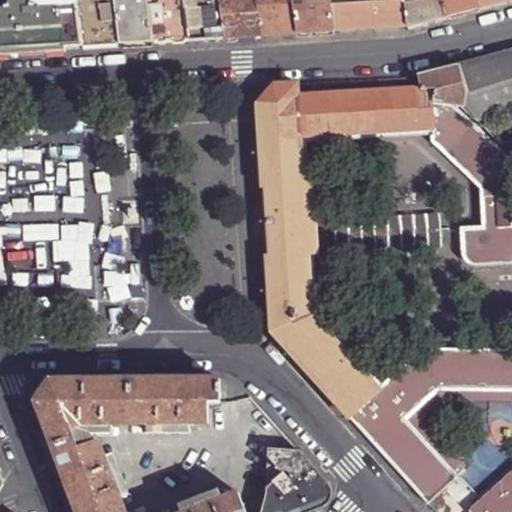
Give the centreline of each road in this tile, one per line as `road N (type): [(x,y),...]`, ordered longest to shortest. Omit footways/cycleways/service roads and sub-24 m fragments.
road 1 (residential): [(511,24),(412,51),(143,67)]
road 2 (unclassified): [(393,511),(260,363),(234,354),(161,355)]
road 3 (unknown): [(0,272),(85,269),(96,201),(85,150),(63,140),(0,143)]
road 4 (unclassified): [(161,355),(143,67)]
road 5 (residential): [(0,358),(161,355)]
road 6 (residential): [(143,67),(0,78)]
road 7 (residential): [(41,498),(0,379)]
